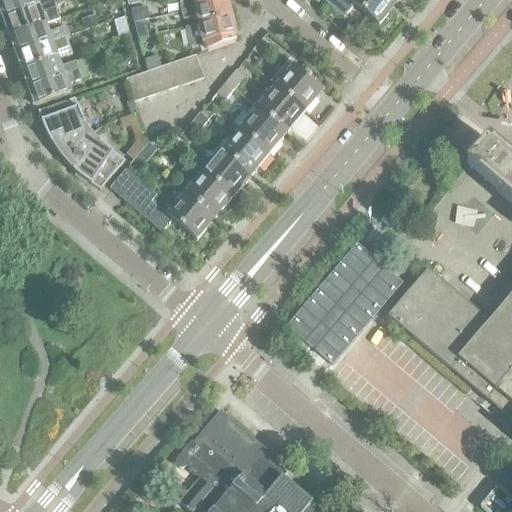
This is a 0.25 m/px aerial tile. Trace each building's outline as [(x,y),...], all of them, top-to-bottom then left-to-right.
[(5,22),(54,4),(52,0),(10,0),(0,4),(0,14),(1,17),(3,16),(5,22)] [(191,0),(192,2),(180,4),(182,13),(228,3),(227,0),(191,0)] [(311,0),(318,6),(322,0),(343,19),(354,7),(378,27),(396,6),(389,0),(348,0),(347,1),(346,0),(311,0)] [(229,8),(228,3),(182,13),(184,22),(196,20),(198,28),(234,20),(231,10),(229,8)] [(44,18),(57,13),(54,4),(5,22),(7,27),(5,28),(9,40),(11,39),(47,26),(44,18)] [(147,8),(131,12),(134,24),(144,21),(150,20),(147,8)] [(81,22),(85,33),(99,28),(95,17),(81,22)] [(125,19),(114,23),(119,39),(129,35),(125,19)] [(236,30),(234,20),(198,28),(200,36),(188,38),(190,48),(236,38),(235,33),(236,30)] [(144,21),(134,24),(136,36),(138,40),(148,37),(147,33),(144,21)] [(50,35),(47,26),(11,39),(18,56),(65,39),(62,30),(50,35)] [(71,56),(65,39),(18,56),(20,62),(17,63),(22,74),(24,73),(59,60),(71,56)] [(271,47),(263,40),(253,52),(261,59),(271,47)] [(148,73),(160,69),(162,69),(157,56),(144,61),(148,73)] [(199,68),(196,57),(172,65),(175,76),(199,68)] [(86,59),(74,64),(78,73),(90,69),(86,59)] [(59,60),(24,73),(30,90),(78,73),(74,64),(62,68),(59,60)] [(271,84),(306,113),(324,92),(289,63),(271,84)] [(162,69),(160,69),(167,93),(179,88),(175,76),(172,65),(162,69)] [(204,80),(199,68),(175,76),(179,88),(204,80)] [(93,79),(90,69),(78,73),(81,83),(93,79)] [(160,69),(148,73),(156,96),(167,93),(160,69)] [(226,83),(235,90),(244,79),(236,72),(226,83)] [(68,88),(81,83),(78,73),(30,90),(33,97),(30,97),(34,107),(36,106),(37,109),(71,96),(68,88)] [(148,73),(138,77),(145,100),(156,96),(148,73)] [(145,100),(138,77),(126,81),(134,104),(145,100)] [(235,90),(226,83),(216,95),(225,102),(235,90)] [(306,113),(271,84),(275,88),(257,109),(287,135),(306,113)] [(79,110),(76,101),(39,114),(42,124),(44,129),(42,130),(47,142),(49,141),(52,145),(56,151),(59,156),(62,160),(64,162),(69,167),(76,175),(77,176),(76,178),(86,187),(88,185),(90,186),(92,188),(101,193),(126,163),(114,155),(112,153),(104,148),(98,142),(95,139),(90,133),(86,126),(85,124),(84,121),(81,116),(80,112),(79,110)] [(132,102),(127,104),(132,115),(133,115),(137,113),(132,102)] [(257,109),(238,130),(269,157),(287,135),(257,109)] [(190,126),(199,133),(208,122),(200,115),(190,126)] [(128,119),(129,123),(135,126),(139,125),(136,116),(128,119)] [(199,133),(190,126),(180,138),(188,145),(199,133)] [(238,130),(221,152),(251,178),(269,157),(238,130)] [(511,160),(488,141),(466,167),(511,205),(511,296),(490,323),(486,320),(428,271),(388,319),(511,423),(511,160)] [(149,145),(139,157),(146,164),(157,151),(149,145)] [(221,152),(202,173),(233,199),(251,178),(221,152)] [(146,164),(139,157),(130,168),(137,175),(146,164)] [(215,221),(184,195),(166,216),(151,204),(156,198),(126,172),(110,190),(162,234),(172,222),(197,242),(215,221)] [(202,173),(184,195),(215,221),(233,199),(202,173)] [(366,236),(296,319),(342,357),(412,275),(366,236)] [(176,463),(176,464),(176,465),(176,466),(177,467),(178,468),(178,469),(179,469),(180,470),(181,470),(182,470),(183,470),(184,469),(185,469),(186,467),(187,466),(189,468),(188,470),(200,480),(179,505),(187,511),(314,511),(308,507),(311,503),(290,485),(283,480),(287,476),(263,455),(266,452),(224,416),(221,413),(194,445),(192,444),(182,456),(177,461),(177,462),(176,463)] [(511,511),(511,500),(500,490),(499,490),(498,490),(483,508),(482,509),(482,510),(483,510),(484,511),(511,511)]
